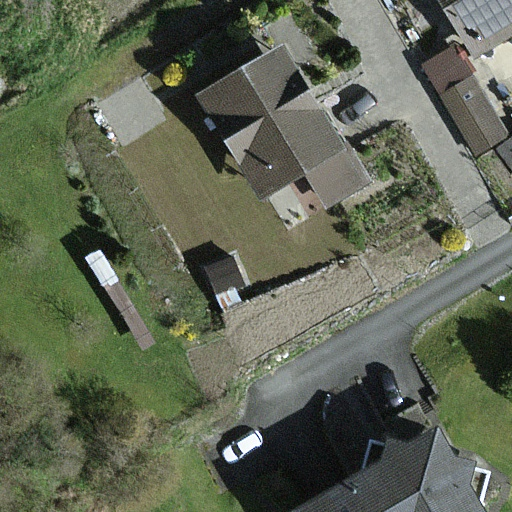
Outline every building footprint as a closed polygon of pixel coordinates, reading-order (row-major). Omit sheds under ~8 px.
[(511,0),(446,0),(474,45),(511,22),(511,0)] [(204,94),(262,191),(305,165),(327,201),(363,178),(340,144),(282,47),(204,94)] [(507,137),(474,78),(446,94),(479,152),(507,137)] [(511,141),(503,148),(511,159),(511,141)] [(243,284),(232,258),(208,268),(224,306),(239,300),(234,287),(243,284)] [(480,511),(437,434),(297,511),(480,511)]
